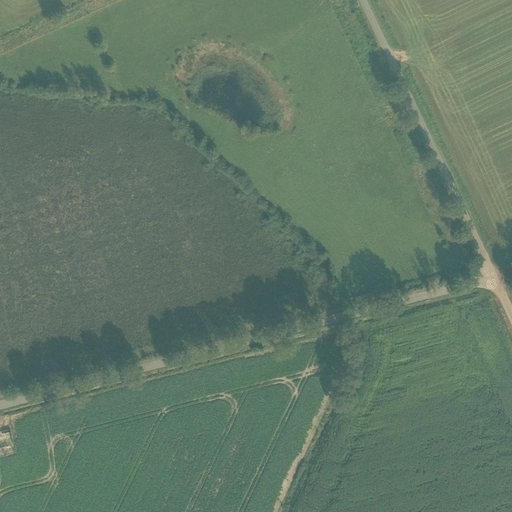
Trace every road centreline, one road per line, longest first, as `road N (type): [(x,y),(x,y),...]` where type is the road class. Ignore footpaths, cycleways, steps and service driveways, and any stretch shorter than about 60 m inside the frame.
road 1 (unclassified): [(0,406),(490,284)]
road 2 (unclassified): [(490,284),(362,0)]
